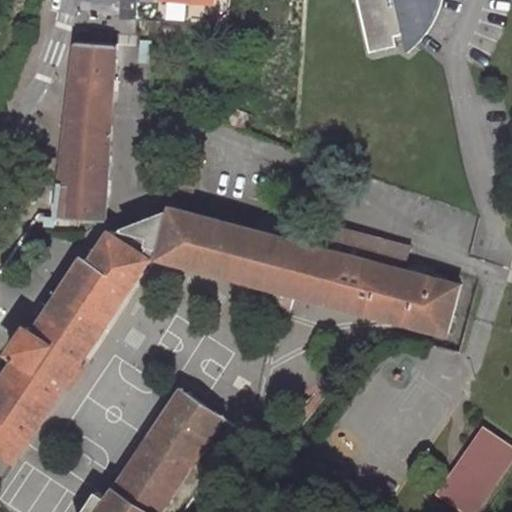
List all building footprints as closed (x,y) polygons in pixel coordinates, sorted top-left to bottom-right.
[(137,0),(136,21),(186,23),(230,23),(230,0),(137,0)] [(356,0),(369,55),(396,49),(394,39),(403,37),(407,56),(430,30),(437,17),(441,0),(356,0)] [(62,212),(105,215),(114,111),(119,44),(76,40),(70,107),(62,212)] [(198,100),(188,96),(184,107),(194,111),(198,100)] [(246,133),(251,119),(234,113),(229,127),(246,133)] [(177,129),(150,125),(140,191),(167,195),(177,129)] [(194,196),(201,145),(176,142),(169,192),(194,196)] [(0,449),(18,462),(152,261),(154,262),(162,258),(251,282),(246,300),(253,319),(270,309),(291,315),(297,294),(396,321),(400,303),(444,315),(439,333),(448,335),(462,284),(407,269),(395,266),(389,241),(305,218),(288,237),(279,235),(261,230),(175,206),(174,210),(164,214),(116,233),(113,231),(93,262),(85,257),(36,330),(30,326),(12,353),(18,357),(0,383),(0,449)] [(261,230),(279,235),(282,222),(265,218),(261,230)] [(412,247),(389,241),(395,266),(407,269),(412,247)] [(396,321),(439,333),(444,315),(400,303),(396,321)] [(183,511),(241,427),(182,388),(110,498),(99,491),(85,511),(183,511)] [(463,511),(476,511),(511,460),(511,445),(485,426),(438,494),(463,511)]
